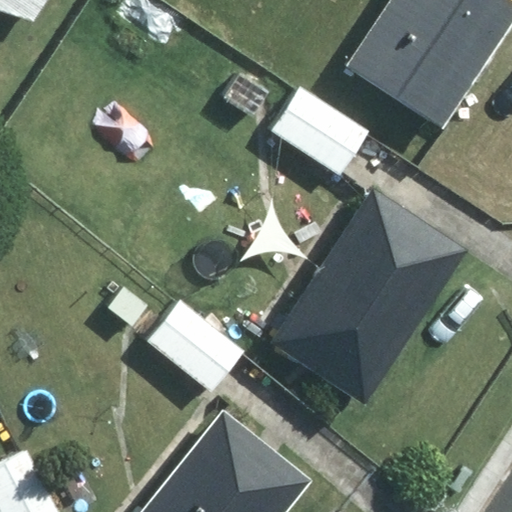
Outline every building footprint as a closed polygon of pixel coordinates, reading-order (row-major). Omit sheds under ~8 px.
[(500,5),(492,0),(374,0),(330,67),(421,127),(500,5)] [(355,129),(288,84),(258,130),(325,174),(355,129)] [(355,191),(256,343),(345,401),(445,250),(355,191)] [(141,305),(113,284),(95,309),(122,330),(141,305)] [(227,351),(166,303),(137,339),(197,388),(227,351)] [(204,414),(125,511),(266,511),(289,484),(204,414)] [(41,511),(11,452),(0,457),(0,511),(41,511)]
